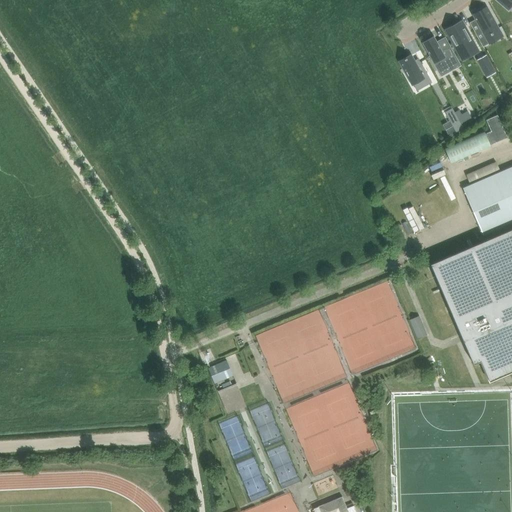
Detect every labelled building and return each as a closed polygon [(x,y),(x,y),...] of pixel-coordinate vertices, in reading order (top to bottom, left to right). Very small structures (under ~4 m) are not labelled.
[(511,0),(497,0),(508,9),(511,3),(511,0)] [(475,19),(469,23),(483,47),(489,43),(486,36),(490,34),(491,35),(493,34),(492,33),(499,29),(486,6),(472,14),(475,19)] [(461,22),(447,29),(460,53),(469,48),(472,52),(475,50),(476,52),(477,52),(476,50),(477,49),(473,42),(472,42),(461,22)] [(434,36),(422,42),(437,70),(448,64),(452,71),(461,66),(445,37),(437,41),(434,36)] [(404,59),(400,62),(402,66),(405,72),(405,71),(412,84),(417,81),(418,81),(420,86),(421,85),(422,87),(429,84),(431,82),(420,61),(419,61),(419,60),(414,62),(414,60),(411,55),(404,59)] [(486,56),(477,61),(483,72),(492,67),(486,56)] [(452,107),(445,111),(456,132),(463,127),(452,107)] [(484,132),(447,147),(453,162),(491,146),(490,145),(507,137),(498,115),(486,120),(491,131),(485,134),(484,132)] [(466,173),(469,181),(501,169),(498,161),(466,173)] [(511,222),(511,166),(463,188),(483,235),(511,222)] [(511,228),(430,264),(473,364),(480,361),(489,382),(511,371),(511,228)] [(426,335),(418,316),(410,320),(418,338),(426,335)] [(227,360),(208,368),(214,383),(233,375),(227,360)] [(309,504),(317,499),(310,485),(302,489),(309,504)] [(356,511),(354,505),(347,508),(342,496),(318,506),(320,511),(356,511)]
